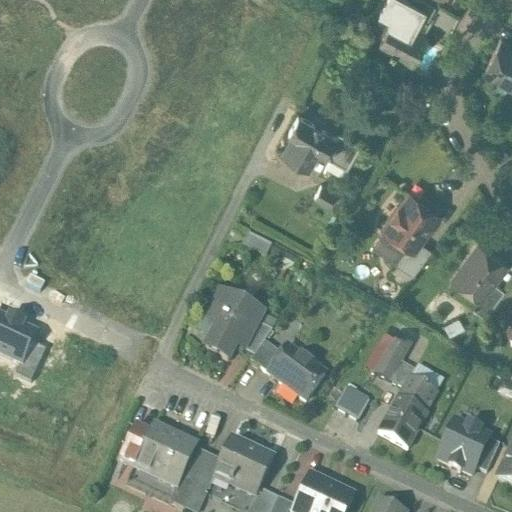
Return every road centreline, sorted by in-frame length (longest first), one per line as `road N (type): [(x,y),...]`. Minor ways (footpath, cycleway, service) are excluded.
road 1 (residential): [(472,511),(0,288)]
road 2 (unknown): [(148,363),(280,123)]
road 3 (residential): [(511,216),(446,110),(449,73),(483,0)]
road 4 (residential): [(67,138),(112,131),(140,78),(134,47),(121,34)]
road 5 (residential): [(0,276),(67,138)]
road 6 (residential): [(67,138),(49,98),(80,41),(121,34)]
